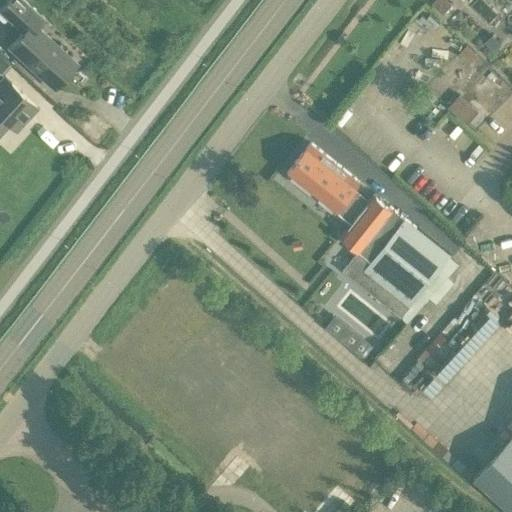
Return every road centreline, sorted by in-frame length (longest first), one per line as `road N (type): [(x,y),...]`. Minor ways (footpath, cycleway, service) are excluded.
road 1 (unclassified): [(0,430),(326,0)]
road 2 (secondary): [(0,358),(279,0)]
road 3 (track): [(504,511),(168,206)]
road 4 (unclassified): [(0,299),(229,0)]
road 5 (track): [(511,288),(271,70)]
road 6 (unknown): [(468,185),(380,98)]
